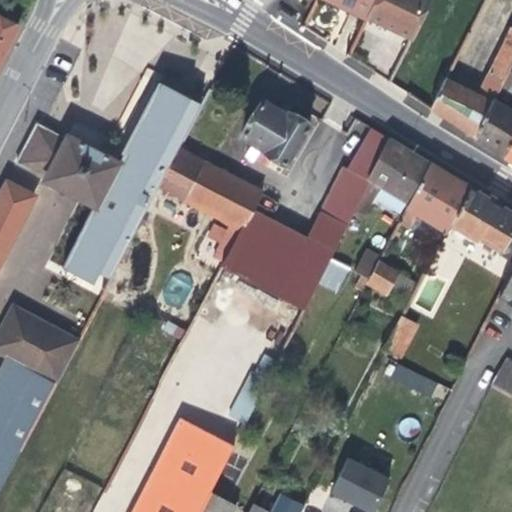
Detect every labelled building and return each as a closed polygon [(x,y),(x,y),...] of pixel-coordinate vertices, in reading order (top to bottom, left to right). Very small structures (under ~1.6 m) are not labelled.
[(366,18),(375,0),(328,0),(345,8),(366,18)] [(375,0),(366,18),(384,27),(395,32),(412,40),(431,0),(375,0)] [(0,59),(18,26),(15,25),(14,16),(3,10),(0,12),(0,59)] [(511,62),(511,27),(510,26),(477,94),(493,102),(509,70),(511,62)] [(391,40),(407,48),(412,40),(395,32),(391,40)] [(511,71),(509,70),(493,102),(511,112),(511,71)] [(475,138),(493,102),(477,94),(446,77),(429,109),(452,124),(475,138)] [(157,82),(116,161),(67,136),(66,139),(51,131),(40,153),(25,145),(15,163),(46,178),(45,180),(93,204),(61,266),(93,283),(99,272),(109,277),(103,288),(106,289),(139,225),(159,186),(157,185),(179,143),(199,104),(157,82)] [(264,100),(241,136),(252,143),(247,153),(268,165),(273,156),(286,164),(310,125),(307,124),(308,122),(306,117),(297,112),(292,112),(291,114),(288,112),(287,114),(281,110),(264,100)] [(502,155),(511,134),(511,112),(493,102),(475,138),(487,146),(502,155)] [(43,127),(36,123),(25,145),(40,153),(51,131),(43,127)] [(372,129),(345,168),(369,181),(390,139),(372,129)] [(511,134),(502,155),(511,161),(511,134)] [(408,202),(429,162),(390,139),(369,181),(366,188),(375,193),(379,184),(408,202)] [(179,143),(157,185),(159,186),(241,229),(252,209),(261,191),(184,152),(187,147),(179,143)] [(409,228),(417,213),(446,231),(447,232),(451,224),(471,187),(450,175),(429,162),(408,202),(406,207),(407,208),(399,223),(409,228)] [(318,210),(347,225),(355,209),(366,188),(369,181),(345,168),(341,165),(318,210)] [(0,259),(33,196),(6,182),(0,193),(0,259)] [(451,224),(499,252),(511,230),(511,212),(496,202),(471,187),(451,224)] [(366,188),(355,209),(364,213),(375,193),(366,188)] [(331,258),(347,225),(318,210),(305,236),(291,229),(252,209),(241,229),(221,266),(222,267),(303,309),(304,309),(319,281),(331,258)] [(511,230),(499,252),(511,259),(511,230)] [(379,261),(382,257),(367,248),(354,271),(369,279),(379,261)] [(331,258),(319,281),(337,290),(349,266),(331,258)] [(391,287),(399,272),(379,261),(369,279),(367,283),(386,294),(391,287)] [(511,271),(499,297),(511,305),(511,271)] [(399,272),(391,287),(411,298),(419,283),(399,272)] [(0,328),(0,351),(7,355),(57,379),(78,340),(13,305),(0,328)] [(414,322),(402,316),(384,350),(399,357),(415,327),(414,322)] [(267,379),(276,360),(265,354),(255,373),(267,379)] [(19,451),(57,379),(7,355),(0,368),(0,489),(20,452),(19,451)] [(511,360),(506,357),(490,384),(491,384),(511,396),(511,360)] [(436,382),(397,364),(391,376),(430,395),(436,382)] [(255,373),(252,371),(229,415),(246,424),(268,379),(267,379),(255,373)] [(198,511),(210,490),(234,444),(180,417),(131,511),(198,511)] [(389,479),(348,458),(332,489),(346,496),(356,501),(355,502),(372,511),(389,479)] [(248,511),(249,511),(210,490),(198,511),(248,511)] [(281,492),(270,511),(269,511),(300,511),(304,505),(281,492)] [(269,511),(270,511),(254,502),(249,511),(248,511),(269,511)]
